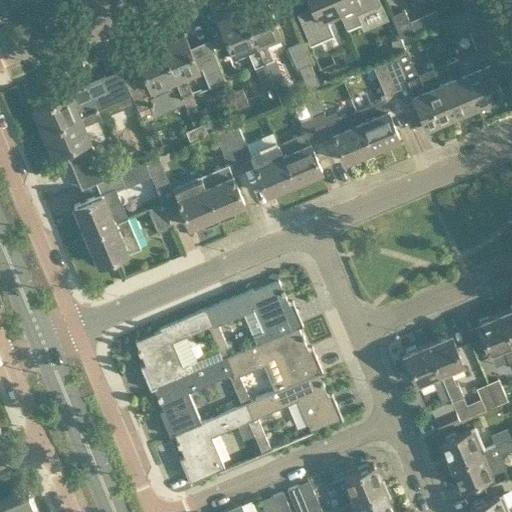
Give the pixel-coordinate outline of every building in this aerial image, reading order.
[(267,0),(257,0),(241,7),(264,60),(274,56),(266,38),(281,32),(267,0)] [(309,0),(311,4),(296,10),(304,29),(310,43),(332,34),(325,18),(339,12),(334,0),(309,0)] [(334,0),(339,12),(342,19),(343,18),(348,29),(360,24),(355,13),(381,2),(379,0),(334,0)] [(471,21),(494,11),(489,0),(486,0),(466,8),(441,19),(446,31),(471,21)] [(264,60),(241,7),(217,17),(232,53),(247,47),(254,64),(263,85),(272,81),(264,60)] [(390,14),(400,36),(413,31),(404,8),(390,14)] [(510,53),(507,48),(509,47),(494,11),(471,21),(484,51),(473,56),(477,67),(464,73),(477,105),(503,94),(496,78),(503,76),(504,79),(511,75),(511,53),(510,53)] [(183,31),(159,42),(184,101),(187,108),(197,104),(184,73),(201,66),(210,86),(222,81),(205,40),(197,43),(201,51),(193,54),(183,31)] [(405,50),(400,36),(392,40),(397,53),(405,50)] [(184,101),(159,42),(158,38),(136,47),(138,50),(135,52),(144,73),(126,81),(134,100),(137,107),(149,101),(150,104),(153,103),(150,96),(153,94),(167,88),(175,105),(184,101)] [(453,115),(437,78),(436,78),(432,69),(419,74),(418,73),(407,78),(397,54),(383,59),(393,81),(404,108),(405,107),(409,117),(421,113),(427,126),(453,115)] [(464,73),(458,57),(446,62),(452,78),(439,83),(437,78),(453,115),(477,105),(464,73)] [(393,81),(383,59),(372,64),(382,86),(393,81)] [(299,67),(309,90),(319,86),(309,62),(299,67)] [(42,130),(130,93),(130,92),(120,68),(102,76),(108,90),(75,104),(69,90),(32,105),(42,130)] [(230,91),(242,119),(254,113),(243,86),(230,91)] [(115,99),(42,130),(53,154),(69,147),(73,156),(70,157),(82,185),(98,178),(114,171),(101,141),(92,145),(83,124),(119,109),(115,99)] [(387,110),(382,99),(371,103),(357,110),(355,110),(372,149),(399,137),(389,114),(388,110),(387,110)] [(372,149),(355,110),(328,121),(323,110),(312,115),(317,126),(321,137),(332,133),(344,160),(372,149)] [(310,142),(321,137),(317,126),(312,115),(300,120),(305,131),(278,143),(294,181),(322,170),(310,142)] [(204,122),(195,126),(199,136),(208,133),(204,122)] [(237,122),(226,127),(235,149),(246,144),(237,122)] [(199,136),(195,126),(185,130),(190,140),(199,136)] [(235,149),(226,127),(215,131),(224,153),(235,149)] [(294,181),(278,143),(250,154),(255,165),(254,165),(255,167),(266,193),(294,181)] [(219,219),(200,175),(184,181),(173,186),(171,181),(170,182),(160,159),(157,153),(144,159),(151,175),(157,187),(163,202),(162,202),(165,212),(166,211),(166,210),(166,211),(164,206),(178,200),(181,205),(189,225),(202,220),(204,225),(219,219)] [(232,175),(228,163),(217,168),(202,174),(200,175),(219,219),(234,213),(232,207),(244,202),(233,176),(233,174),(232,175)] [(97,194),(74,204),(86,233),(127,216),(120,198),(115,186),(123,183),(117,170),(114,171),(98,178),(103,191),(97,194)] [(171,225),(165,212),(162,202),(147,208),(156,231),(171,225)] [(140,245),(134,233),(127,216),(86,233),(99,262),(140,245)] [(252,287),(205,306),(213,323),(208,325),(215,341),(224,337),(218,323),(255,308),(264,330),(253,335),(256,343),(298,325),(298,326),(303,324),(296,308),(292,310),(288,302),(284,292),(285,291),(283,287),(282,287),(278,279),(253,289),(252,287)] [(511,304),(510,305),(511,307),(500,312),(511,339),(511,304)] [(182,365),(171,340),(208,325),(213,323),(205,306),(159,326),(159,328),(134,339),(138,348),(137,348),(139,353),(140,352),(148,370),(143,372),(150,388),(154,386),(196,368),(193,361),(182,365)] [(511,339),(500,312),(488,317),(488,315),(479,318),(480,321),(477,322),(490,352),(503,347),(509,362),(511,360),(511,339)] [(231,354),(226,355),(233,371),(229,373),(235,388),(244,384),(239,374),(266,363),(264,359),(268,357),(281,387),(317,372),(318,372),(322,370),(316,354),(311,356),(308,348),(303,338),(305,337),(303,333),(302,334),(298,326),(298,325),(256,343),(231,354)] [(451,370),(462,365),(449,333),(447,334),(446,332),(438,336),(438,338),(427,342),(451,398),(463,394),(458,382),(456,383),(451,370)] [(231,354),(224,337),(215,341),(222,357),(226,355),(231,354)] [(451,398),(427,342),(416,347),(415,345),(407,349),(407,351),(404,352),(406,355),(402,358),(408,372),(413,371),(418,383),(431,378),(442,402),(451,398)] [(196,368),(154,386),(158,394),(156,394),(158,399),(160,398),(164,408),(167,417),(163,418),(169,434),(174,432),(200,421),(187,391),(192,389),(229,373),(233,371),(226,355),(222,357),(196,368)] [(335,401),(331,402),(323,384),(324,383),(322,379),(321,380),(318,372),(317,372),(276,389),(250,400),(246,401),(252,418),(248,419),(255,436),(264,432),(257,416),(297,398),(310,429),(340,416),(341,419),(342,418),(335,401)] [(499,378),(487,383),(496,404),(508,399),(499,378)] [(496,404),(487,383),(477,387),(486,408),(496,404)] [(250,400),(244,384),(235,388),(241,403),(246,401),(250,400)] [(224,465),(211,435),(248,419),(252,418),(246,401),(241,403),(200,421),(174,432),(177,440),(176,440),(178,445),(179,444),(187,463),(182,465),(190,482),(191,482),(190,480),(224,465)] [(435,417),(439,428),(460,420),(455,408),(435,417)] [(442,439),(451,462),(484,449),(475,425),(455,433),(454,431),(446,434),(447,437),(442,439)] [(491,433),(495,444),(511,437),(508,426),(491,433)] [(271,448),(264,432),(255,436),(262,452),(271,448)] [(511,437),(495,444),(484,449),(451,462),(461,485),(466,483),(467,485),(476,482),(475,479),(494,471),(493,470),(506,465),(501,453),(509,448),(511,449),(511,437)] [(339,478),(349,502),(384,488),(374,463),(368,466),(367,463),(358,467),(359,470),(339,478)] [(322,511),(308,479),(297,484),(309,511),(322,511)] [(38,511),(27,484),(0,495),(0,511),(38,511)] [(309,511),(297,484),(286,488),(295,511),(309,511)] [(393,511),(394,511),(384,488),(349,502),(333,509),(334,511),(393,511)] [(290,511),(282,490),(271,495),(278,511),(290,511)] [(472,511),(511,511),(511,505),(509,507),(502,492),(483,500),(482,498),(474,501),(475,503),(469,506),(472,511)] [(278,511),(271,495),(260,499),(265,511),(278,511)] [(243,511),(240,503),(222,510),(221,511),(243,511)]
